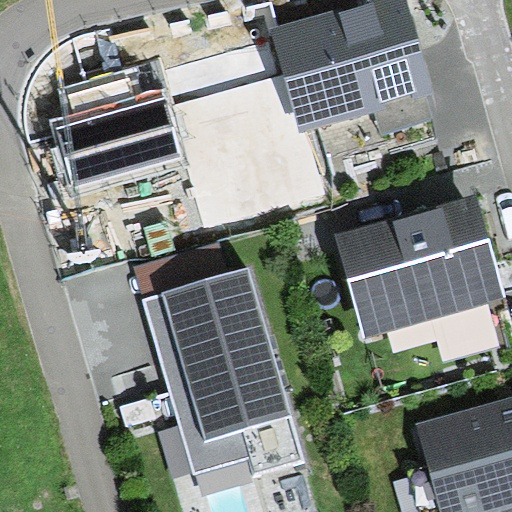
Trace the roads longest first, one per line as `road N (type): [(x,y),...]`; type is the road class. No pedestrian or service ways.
road 1 (residential): [(110,511),(0,142)]
road 2 (residential): [(0,68),(24,29),(116,0)]
